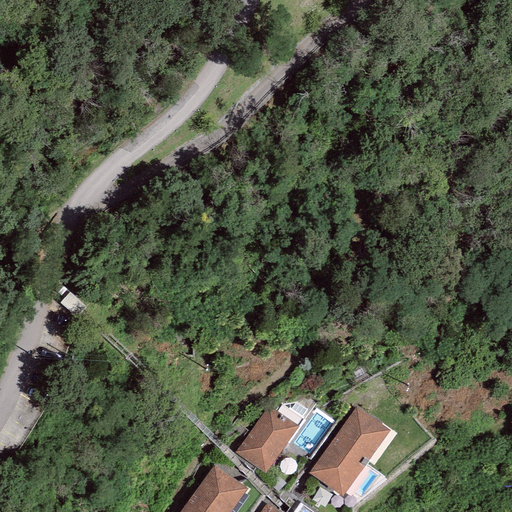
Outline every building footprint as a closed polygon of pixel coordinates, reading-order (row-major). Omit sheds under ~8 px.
[(268,405),(235,451),(265,472),(298,426),(268,405)] [(332,439),(366,463),(390,430),(356,406),(332,439)] [(366,463),(332,439),(308,472),(342,496),(366,463)] [(189,498),(209,511),(230,511),(247,489),(214,464),(189,498)] [(209,511),(189,498),(179,511),(209,511)] [(259,511),(278,511),(266,503),(259,511)]
